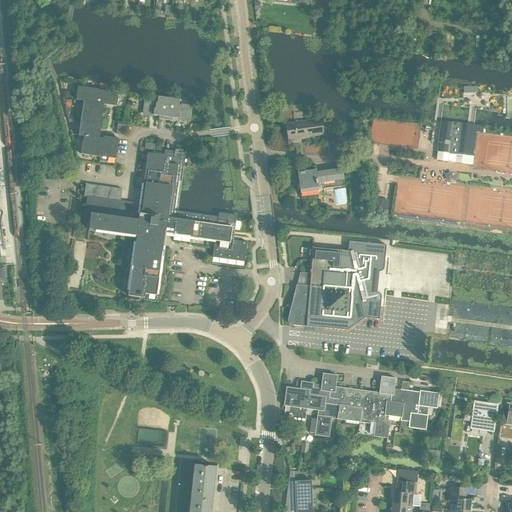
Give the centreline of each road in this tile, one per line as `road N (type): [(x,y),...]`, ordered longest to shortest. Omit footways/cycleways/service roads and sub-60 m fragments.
road 1 (residential): [(255,128),(133,134),(128,179),(87,177),(54,188),(52,215)]
road 2 (tertiary): [(236,342),(191,322),(0,321)]
road 3 (tertiary): [(236,342),(273,290),(255,128)]
road 4 (tertiary): [(261,511),(266,391),(236,342)]
road 5 (tertiary): [(255,128),(239,0)]
